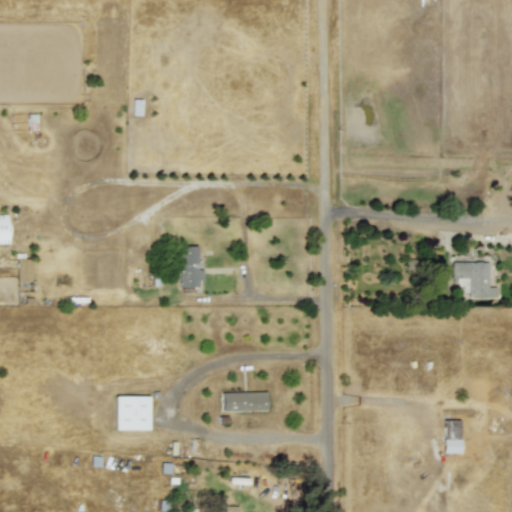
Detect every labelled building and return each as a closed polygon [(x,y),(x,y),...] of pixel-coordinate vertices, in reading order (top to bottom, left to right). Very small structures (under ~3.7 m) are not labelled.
[(178,287),(199,286),(198,269),(196,269),(195,246),(177,247),(178,287)] [(29,283),(29,258),(15,259),(15,283),(29,283)] [(494,298),(494,286),(486,286),(485,261),(449,262),(450,279),(455,279),(455,286),(467,286),(467,298),(494,298)] [(264,391),(219,392),(220,410),(265,409),(264,391)] [(113,429),(147,429),(147,396),(113,396),(113,429)] [(458,420),(442,420),(442,452),(458,452),(458,420)]
